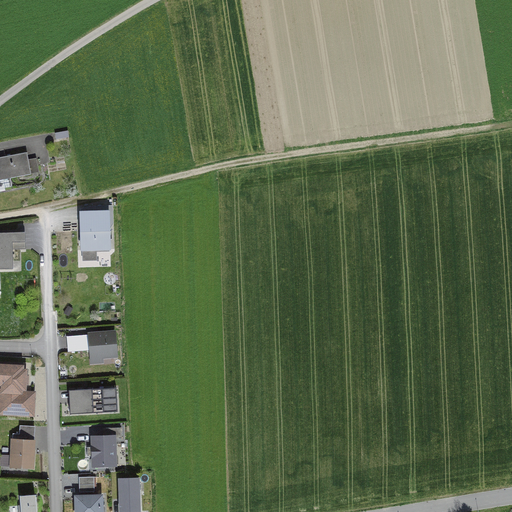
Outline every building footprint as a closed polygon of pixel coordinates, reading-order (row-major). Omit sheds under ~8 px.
[(67,131),(54,133),(55,140),(68,138),(67,131)] [(37,173),(36,166),(35,159),(27,161),(26,153),(0,157),(0,180),(30,175),(30,174),(37,173)] [(113,252),(113,209),(86,210),(87,224),(80,225),(82,262),(97,262),(97,254),(112,254),(112,252),(113,252)] [(27,251),(27,233),(0,233),(0,273),(16,273),(15,251),(27,251)] [(115,355),(112,331),(88,333),(90,362),(100,361),(100,356),(115,355)] [(6,396),(5,414),(38,416),(39,395),(32,395),(34,367),(0,365),(0,387),(11,388),(10,396),(6,396)] [(114,387),(68,389),(68,412),(115,410),(114,387)] [(113,435),(91,436),(91,465),(114,464),(113,435)] [(33,440),(11,439),(9,465),(32,467),(33,440)] [(79,491),(94,491),(94,476),(78,476),(79,491)] [(120,511),(139,511),(138,478),(119,479),(120,511)] [(100,511),(100,494),(74,495),(74,511),(100,511)] [(34,511),(34,496),(20,497),(20,511),(34,511)]
